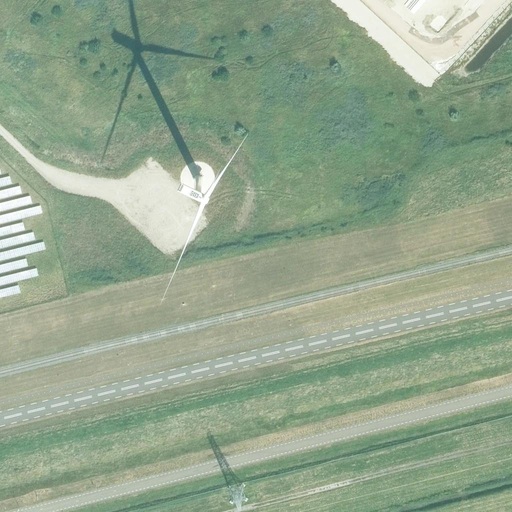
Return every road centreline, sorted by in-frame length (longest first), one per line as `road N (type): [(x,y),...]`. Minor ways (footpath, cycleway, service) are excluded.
road 1 (unclassified): [(511,297),(0,419)]
road 2 (unclassified): [(29,511),(511,390)]
road 3 (track): [(511,440),(222,511)]
